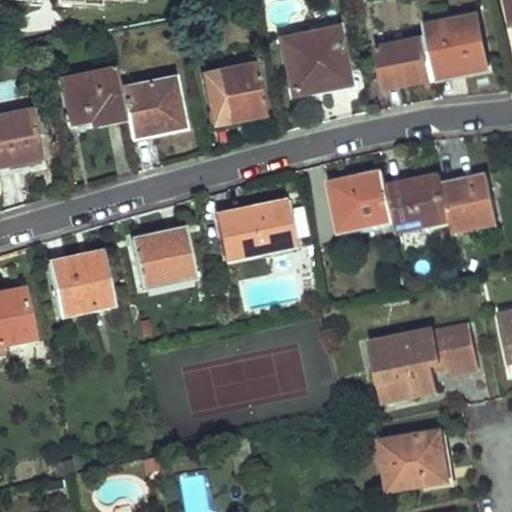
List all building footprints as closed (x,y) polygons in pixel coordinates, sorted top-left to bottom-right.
[(479,16),(425,28),(428,39),(435,79),(490,68),(479,16)] [(339,28),(284,39),(293,97),(319,91),(317,86),(348,81),(339,28)] [(428,39),(379,48),(387,89),(435,79),(428,39)] [(257,66),(207,76),(217,125),(267,113),(257,66)] [(118,72),(64,83),(73,127),(101,122),(102,129),(129,123),(122,92),(118,72)] [(176,81),(122,92),(129,123),(132,137),(133,141),(186,129),(176,81)] [(33,114),(0,120),(0,169),(43,160),(33,114)] [(386,171),(331,183),(340,232),(396,221),(390,189),(386,171)] [(490,180),(445,188),(452,220),(454,231),(498,222),(490,180)] [(426,182),(390,189),(396,221),(399,232),(452,220),(445,188),(444,182),(427,185),(426,182)] [(286,200),(218,215),(228,262),(296,247),(286,200)] [(158,257),(137,261),(143,291),(198,280),(188,231),(155,238),(158,257)] [(155,238),(133,242),(137,261),(158,257),(155,238)] [(105,253),(49,264),(60,318),(115,308),(105,253)] [(24,290),(0,294),(0,346),(5,346),(34,340),(24,290)] [(511,316),(501,318),(509,362),(511,361),(511,316)] [(392,354),(371,358),(377,385),(383,384),(388,403),(438,392),(433,367),(450,364),(452,377),(479,370),(473,338),(438,345),(435,333),(390,343),(392,354)] [(390,343),(368,348),(371,358),(392,354),(390,343)] [(383,384),(377,385),(382,405),(388,403),(383,384)] [(439,433),(379,443),(388,492),(447,481),(439,433)]
